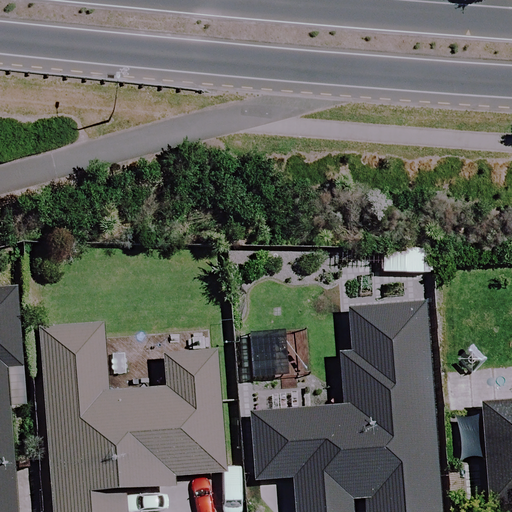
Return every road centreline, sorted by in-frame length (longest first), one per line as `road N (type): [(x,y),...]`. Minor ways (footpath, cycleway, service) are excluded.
road 1 (secondary): [(511,79),(0,36)]
road 2 (secondary): [(277,0),(511,19)]
